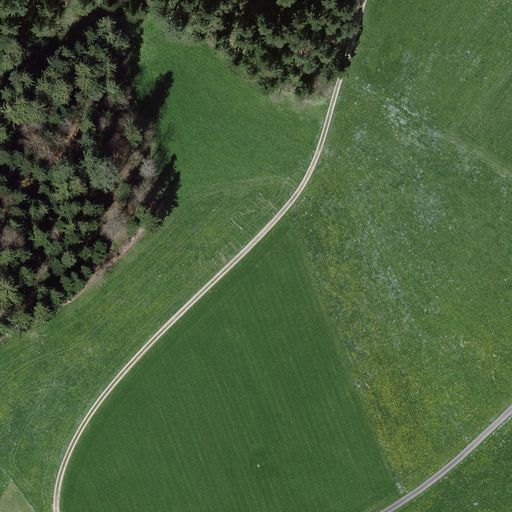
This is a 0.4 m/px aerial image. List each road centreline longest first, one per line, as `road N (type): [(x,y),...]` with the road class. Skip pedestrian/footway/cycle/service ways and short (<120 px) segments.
road 1 (track): [(56,511),(71,444),(109,384),(261,237),(310,173),(366,0)]
road 2 (unclassified): [(511,409),(385,511)]
